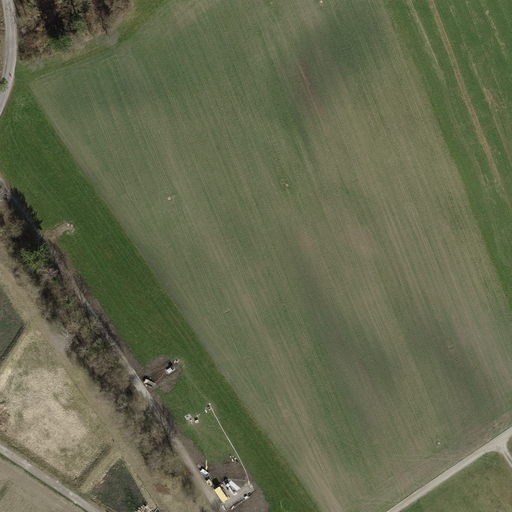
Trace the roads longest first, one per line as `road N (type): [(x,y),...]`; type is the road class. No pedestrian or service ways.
road 1 (track): [(0,183),(221,511)]
road 2 (track): [(393,511),(511,430)]
